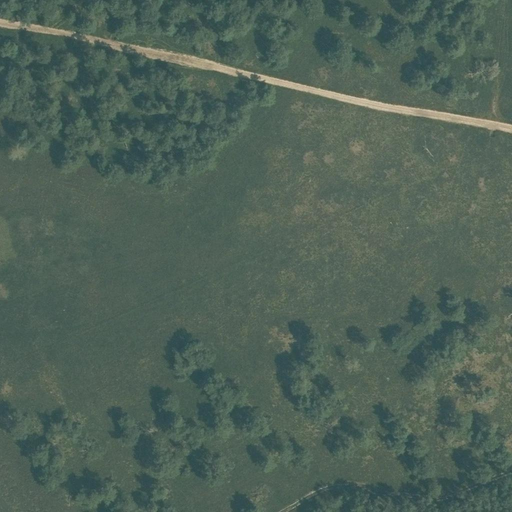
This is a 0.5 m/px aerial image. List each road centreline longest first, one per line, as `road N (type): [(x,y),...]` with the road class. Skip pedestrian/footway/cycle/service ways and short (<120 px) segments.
road 1 (track): [(0,21),(511,129)]
road 2 (track): [(282,511),(330,489),(435,498),(511,471)]
road 3 (track): [(503,0),(494,126)]
